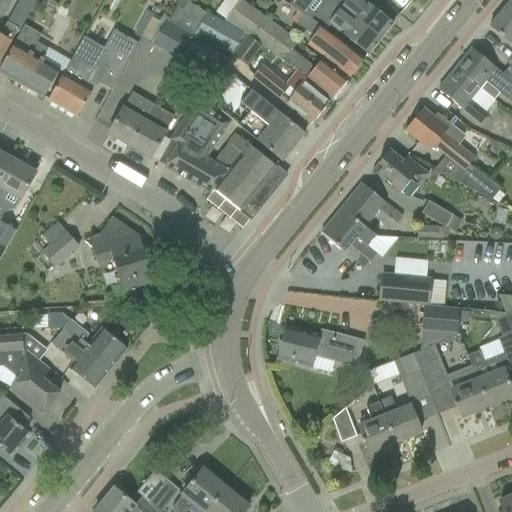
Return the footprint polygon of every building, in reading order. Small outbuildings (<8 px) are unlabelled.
[(0,0),(0,17),(1,18),(11,0),(0,0)] [(0,60),(5,52),(17,31),(19,32),(36,0),(20,0),(12,13),(0,35),(0,60)] [(181,0),(155,45),(179,59),(180,57),(189,43),(194,34),(195,34),(207,14),(184,0),(181,0)] [(333,99),(336,101),(349,86),(346,83),(347,82),(331,69),(321,61),(315,69),(292,51),(299,42),(240,0),(225,0),(217,12),(226,19),(224,23),(215,17),(214,18),(245,34),(248,36),(262,47),(263,47),(288,66),(290,64),(297,69),(308,78),(306,80),(331,99),(332,100),(333,99)] [(326,0),(324,3),(314,16),(328,28),(330,25),(353,43),(368,55),(381,40),(331,0),(326,0)] [(331,0),(381,40),(393,24),(365,2),(366,0),(331,0)] [(511,58),(507,64),(511,67),(511,0),(489,28),(510,44),(511,43),(511,58)] [(37,2),(32,10),(41,15),(45,7),(37,2)] [(303,16),(296,25),(307,33),(313,38),(330,49),(324,57),(350,78),(364,60),(349,47),(339,39),(339,40),(304,15),(303,16)] [(203,38),(232,55),(245,34),(214,18),(203,38)] [(0,68),(0,73),(43,98),(59,71),(64,73),(71,61),(48,48),(47,49),(36,43),(41,35),(24,26),(0,68)] [(58,84),(48,101),(77,118),(86,102),(92,92),(82,86),(87,77),(96,82),(112,91),(138,43),(114,30),(101,53),(82,42),(71,61),(64,73),(63,75),(58,84)] [(233,56),(248,67),(262,47),(248,36),(233,56)] [(180,57),(209,74),(219,60),(189,43),(180,57)] [(511,82),(471,49),(455,69),(480,89),(480,90),(493,100),(494,98),(499,93),(506,99),(511,91),(511,82)] [(296,113),(311,125),(319,116),(321,118),(329,108),(327,106),(329,103),(328,103),(331,99),(306,80),(308,78),(297,69),(285,84),(263,65),(252,78),(296,113)] [(224,67),(201,96),(213,106),(236,77),(224,67)] [(455,69),(439,89),(481,124),(488,115),(471,101),(480,90),(480,89),(455,69)] [(251,111),(238,127),(257,142),(266,149),(282,162),(304,134),(289,121),(261,99),(252,92),(251,91),(242,102),(252,110),(251,111)] [(108,135),(129,147),(153,105),(132,93),(108,135)] [(164,168),(210,194),(213,190),(214,190),(213,189),(227,172),(206,160),(207,158),(231,123),(215,112),(217,110),(213,108),(212,110),(198,101),(171,141),(178,145),(164,168)] [(129,147),(150,160),(174,117),(153,105),(129,147)] [(423,109),(405,131),(419,142),(430,152),(434,147),(446,157),(464,172),(469,165),(474,159),(444,134),(450,126),(436,115),(433,118),(423,109)] [(214,190),(250,219),(286,176),(275,167),(278,164),(258,147),(255,150),(235,134),(228,143),(229,144),(214,162),(207,158),(206,160),(227,172),(213,189),(214,190)] [(376,175),(400,194),(410,182),(418,188),(428,176),(406,158),(403,162),(389,150),(378,164),(382,168),(376,175)] [(0,178),(11,160),(0,153),(0,178)] [(0,178),(0,206),(8,193),(20,200),(35,174),(33,173),(35,169),(24,163),(22,166),(11,160),(0,178)] [(474,168),(461,185),(492,200),(499,192),(501,189),(474,168)] [(374,217),(392,230),(402,217),(361,184),(342,209),(365,228),(374,217)] [(421,213),(421,214),(455,233),(461,221),(428,202),(421,213)] [(320,234),(364,269),(376,255),(368,248),(377,238),(365,228),(342,209),(320,234)] [(112,259),(122,291),(152,282),(139,237),(111,217),(99,235),(89,238),(96,264),(112,259)] [(0,259),(15,232),(0,223),(0,259)] [(43,253),(55,267),(78,247),(58,223),(43,237),(51,246),(43,253)] [(423,240),(446,240),(446,230),(438,230),(439,227),(419,227),(419,239),(423,240)] [(489,231),(488,236),(491,240),(496,241),(500,238),(501,233),(498,229),(493,228),(489,231)] [(55,299),(77,289),(70,272),(47,282),(55,299)] [(380,300),(430,305),(432,281),(383,276),(380,300)] [(284,304),(307,305),(308,293),(284,293),(284,304)] [(511,296),(498,295),(507,317),(511,330),(511,296)] [(421,332),(419,352),(430,347),(435,345),(458,335),(460,311),(423,307),(421,332)] [(48,313),(47,313),(47,329),(48,329),(64,329),(70,321),(61,313),(48,313)] [(460,313),(460,323),(466,323),(470,319),(470,313),(460,313)] [(497,339),(507,364),(511,361),(511,330),(507,317),(496,321),(502,337),(497,339)] [(64,329),(62,331),(111,370),(119,360),(121,359),(124,356),(124,353),(127,350),(111,337),(101,329),(88,346),(83,342),(88,336),(70,321),(64,329)] [(276,360),(312,369),(315,358),(356,369),(363,342),(321,331),(320,336),(285,327),(276,360)] [(62,331),(51,345),(74,363),(69,370),(78,377),(94,390),(97,387),(99,386),(104,381),(104,378),(111,370),(62,331)] [(0,353),(26,352),(26,350),(25,334),(0,336),(0,353)] [(419,352),(412,355),(428,393),(446,386),(430,347),(422,351),(419,352)] [(10,388),(42,414),(59,393),(42,379),(50,370),(26,350),(26,352),(0,353),(0,364),(4,364),(10,369),(19,376),(10,388)] [(472,366),(488,406),(511,396),(511,392),(506,378),(498,356),(484,361),(480,352),(468,356),(472,366)] [(412,355),(399,360),(414,399),(428,393),(412,355)] [(447,376),(451,387),(450,388),(457,405),(462,417),(488,406),(472,366),(447,376)] [(368,390),(366,392),(367,394),(375,390),(370,377),(367,378),(368,390)] [(0,448),(2,450),(9,456),(27,433),(21,429),(29,418),(25,415),(3,397),(0,397),(0,448)] [(379,402),(378,403),(394,443),(421,433),(416,422),(410,405),(397,410),(396,407),(392,397),(379,402)] [(362,435),(369,454),(394,443),(378,403),(366,407),(372,420),(357,426),(362,435)] [(332,420),(341,443),(356,438),(348,414),(346,409),(332,420)] [(137,493),(156,511),(162,511),(180,491),(155,471),(137,493)] [(172,509),(176,511),(186,511),(193,503),(203,511),(205,511),(225,489),(202,471),(182,494),(183,495),(172,509)] [(114,489),(94,511),(140,511),(114,490),(114,489)] [(245,511),(248,508),(225,489),(205,511),(245,511)] [(511,511),(511,497),(500,502),(503,511),(511,511)]
